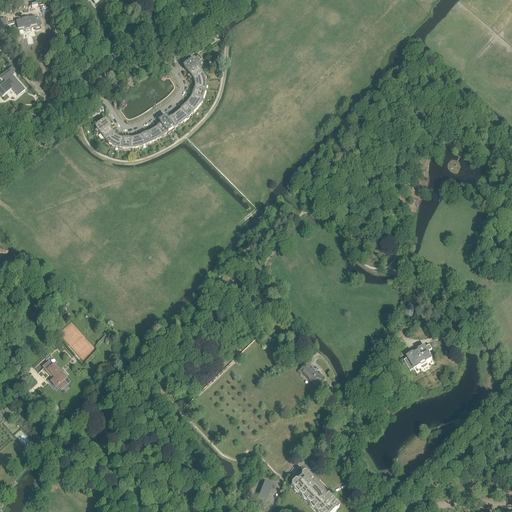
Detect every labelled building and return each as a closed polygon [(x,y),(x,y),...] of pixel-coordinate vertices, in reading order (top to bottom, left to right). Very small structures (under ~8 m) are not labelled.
[(46,7),(39,9),(42,20),(43,20),(47,19),(48,19),(46,7)] [(16,21),(16,22),(16,24),(17,27),(13,28),(14,33),(25,30),(25,32),(25,33),(30,32),(30,31),(31,31),(31,29),(37,28),(40,27),(40,26),(41,26),(40,22),(39,23),(38,19),(35,20),(35,17),(28,18),(28,19),(23,20),(16,21)] [(16,24),(16,22),(9,24),(8,20),(5,20),(5,19),(1,20),(3,27),(7,26),(16,24)] [(197,63),(201,60),(199,56),(194,60),(192,61),(191,61),(185,65),(185,66),(183,67),(184,69),(186,72),(187,72),(188,74),(189,74),(192,78),(197,74),(199,76),(202,73),(202,72),(198,67),(199,67),(197,65),(198,65),(197,63)] [(5,82),(0,86),(0,94),(2,97),(11,89),(18,96),(25,90),(13,76),(14,75),(10,71),(2,78),(5,82)] [(195,84),(206,82),(205,78),(202,73),(199,76),(197,74),(192,78),(192,79),(193,78),(194,80),(193,80),(194,82),(195,84)] [(198,91),(205,92),(206,86),(206,82),(195,84),(195,86),(195,88),(195,90),(194,90),(194,91),(197,93),(198,91)] [(205,92),(198,91),(197,93),(194,91),(193,94),(196,95),(195,99),(197,102),(200,104),(203,100),(205,92)] [(195,99),(196,95),(193,94),(192,96),(192,97),(190,100),(188,102),(197,109),(198,107),(201,104),(200,104),(197,102),(195,99)] [(196,111),(197,109),(188,102),(186,105),(185,106),(185,105),(183,108),(192,117),(192,116),(192,115),(193,114),(193,113),(195,111),(196,111)] [(191,117),(192,117),(183,108),(181,110),(180,112),(180,111),(177,114),(176,114),(183,123),(186,120),(189,118),(191,116),(191,117)] [(180,126),(183,123),(176,114),(174,116),(172,117),(173,117),(171,118),(168,120),(169,122),(170,122),(174,129),(178,127),(180,126)] [(169,122),(168,120),(166,117),(159,122),(161,125),(162,127),(167,135),(168,136),(175,130),(174,129),(170,122),(169,122)] [(113,132),(110,129),(110,128),(111,128),(109,126),(107,122),(106,120),(104,122),(103,121),(97,126),(95,128),(96,130),(98,133),(99,133),(100,135),(104,140),(105,140),(109,138),(107,136),(113,132)] [(162,127),(161,125),(160,125),(157,127),(158,128),(156,129),(156,128),(154,130),(152,131),(158,140),(162,138),(161,138),(164,136),(164,137),(167,135),(162,127)] [(154,143),(158,140),(152,131),(148,133),(147,134),(147,133),(144,135),(149,146),(150,146),(149,145),(151,144),(154,142),(154,143)] [(112,147),(118,138),(116,137),(115,136),(114,134),(114,135),(113,133),(113,132),(107,136),(109,138),(105,140),(108,144),(108,145),(112,147)] [(148,147),(149,146),(144,135),(141,136),(140,137),(139,137),(137,138),(140,148),(142,148),(142,147),(145,146),(148,145),(148,147)] [(125,139),(123,139),(122,139),(121,139),(119,138),(118,138),(112,147),(115,149),(116,149),(122,150),(123,143),(125,143),(125,139)] [(135,150),(140,148),(137,138),(135,138),(133,139),(131,139),(129,139),(128,139),(128,143),(132,143),(134,146),(135,150)] [(128,143),(128,139),(125,139),(125,143),(123,143),(122,150),(129,150),(134,150),(135,150),(134,146),(132,143),(128,143)] [(0,253),(7,256),(9,252),(0,248),(0,253)] [(47,293),(45,291),(41,286),(37,290),(41,295),(42,294),(43,296),(47,293)] [(405,316),(413,317),(414,310),(406,309),(405,316)] [(430,360),(432,359),(428,352),(432,350),(430,346),(426,348),(425,347),(418,350),(416,350),(416,349),(413,350),(414,351),(413,353),(407,357),(408,359),(404,361),(405,363),(401,365),(403,368),(407,366),(411,372),(416,369),(417,370),(422,367),(422,368),(423,368),(426,366),(427,365),(426,364),(431,361),(430,360)] [(240,355),(241,357),(249,349),(247,347),(240,355)] [(308,361),(313,356),(308,351),(303,356),(308,361)] [(61,374),(53,366),(53,365),(52,367),(49,364),(44,368),(54,380),(51,382),(56,387),(59,385),(62,389),(66,385),(63,381),(66,379),(65,378),(67,376),(64,373),(62,374),(61,374)] [(321,379),(314,372),(307,364),(299,372),(301,374),(302,373),(314,385),(313,387),(321,379)] [(311,482),(312,480),(305,473),(303,473),(301,475),(301,477),(297,481),(295,481),(291,485),(291,486),(316,511),(333,511),(335,510),(336,510),(339,508),(339,506),(328,495),(326,497),(318,489),(320,487),(318,485),(316,487),(311,482)] [(255,505),(265,509),(268,502),(267,501),(273,486),(264,482),(263,486),(261,485),(260,487),(262,488),(255,505)] [(246,501),(249,493),(244,491),(241,499),(245,501),(243,506),(248,508),(250,503),(246,501)]
